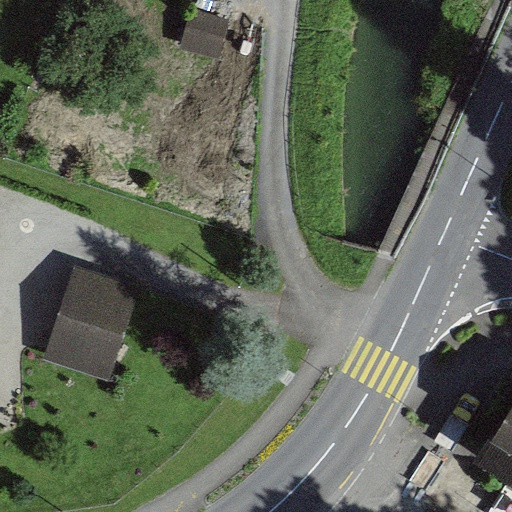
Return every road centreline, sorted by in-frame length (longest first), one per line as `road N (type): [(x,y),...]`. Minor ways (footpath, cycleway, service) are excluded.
road 1 (tertiary): [(275,511),(350,426),(445,232)]
road 2 (tertiary): [(445,232),(511,85)]
